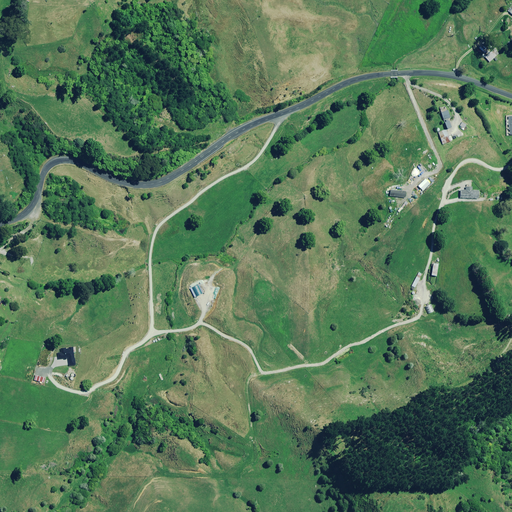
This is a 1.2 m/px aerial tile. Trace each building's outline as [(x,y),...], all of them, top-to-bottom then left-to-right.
[(498,54),(494,49),(484,57),(489,62),(498,54)] [(450,118),(445,106),(439,109),(446,129),(451,127),(448,118),(450,118)] [(472,187),(465,187),(465,190),(460,190),(459,198),(477,199),(478,190),(471,190),(472,187)] [(415,254),(411,251),(405,257),(409,260),(415,254)] [(421,274),(418,272),(411,286),(414,288),(421,274)] [(434,311),(431,304),(425,307),(428,314),(434,311)]
